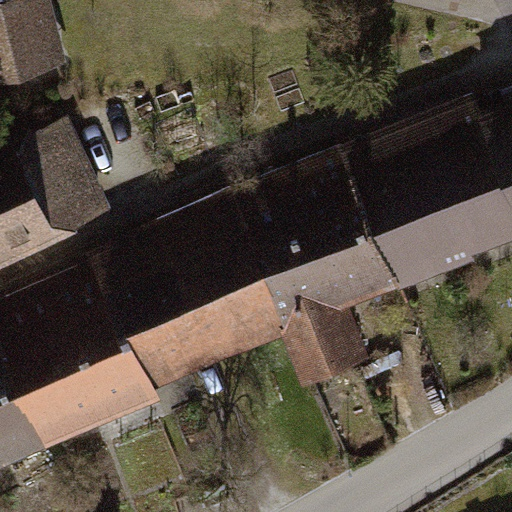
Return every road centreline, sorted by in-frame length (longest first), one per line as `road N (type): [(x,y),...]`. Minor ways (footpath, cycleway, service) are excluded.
road 1 (residential): [(0,277),(220,171),(511,54)]
road 2 (residential): [(511,425),(351,511)]
